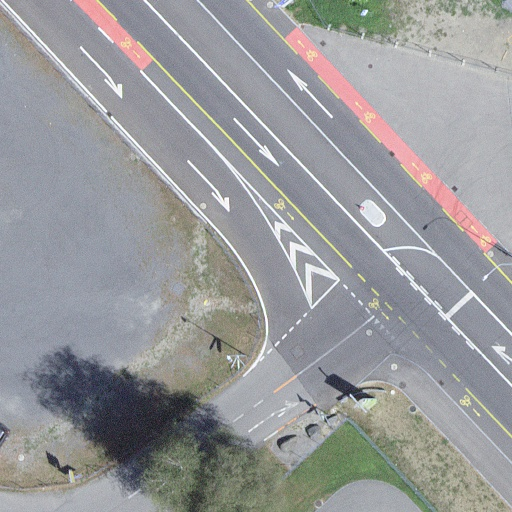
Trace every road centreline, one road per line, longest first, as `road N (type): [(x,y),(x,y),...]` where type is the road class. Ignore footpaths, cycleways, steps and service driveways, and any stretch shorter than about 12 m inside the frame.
road 1 (primary): [(112,0),(396,295)]
road 2 (unclassified): [(110,511),(396,295)]
road 3 (primary): [(452,254),(216,0)]
road 4 (primary): [(396,295),(511,418)]
